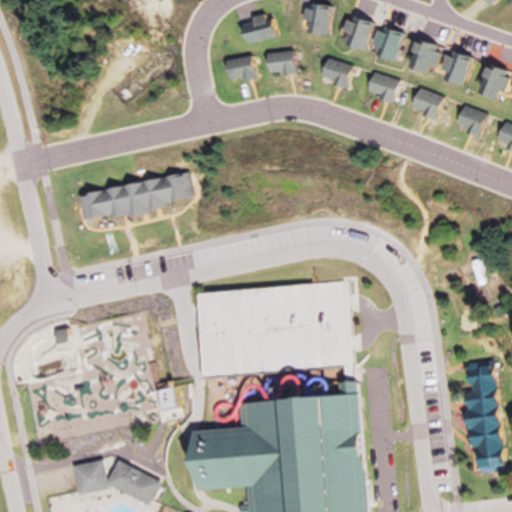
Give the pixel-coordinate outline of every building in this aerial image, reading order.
[(333,8),(315,4),(309,34),(326,38),(333,8)] [(254,24),(241,27),(245,44),(275,37),(269,14),(252,18),(254,24)] [(365,48),(362,20),(343,22),(346,50),(365,48)] [(374,56),(387,62),(399,38),(376,28),(366,49),(376,53),(374,56)] [(433,49),(414,42),(404,69),(423,76),(433,49)] [(294,72),(291,51),(265,54),(267,76),(294,72)] [(439,56),(432,69),(442,74),(439,81),(451,87),(464,61),(450,53),(446,60),(439,56)] [(134,92),(171,65),(166,57),(129,84),(134,92)] [(254,78),(250,57),(225,62),(229,83),(254,78)] [(317,81),(341,88),(348,66),(323,58),(317,81)] [(473,95),(486,100),(490,91),(495,93),(502,75),(477,65),(473,77),(479,80),(473,95)] [(391,81),(367,73),(361,94),(385,102),(391,81)] [(447,127),(471,136),(478,115),(454,106),(447,127)] [(511,149),(511,127),(497,123),(491,144),(511,149)] [(80,220),(190,204),(186,176),(76,192),(80,220)] [(196,292),(200,377),(346,370),(345,369),(355,369),(350,284),(196,292)] [(493,361),(463,363),(470,474),(500,472),(493,361)] [(363,511),(394,367),(339,385),(338,384),(243,416),(242,422),(194,437),(185,482),(251,496),(247,511),(363,511)] [(172,408),(172,390),(158,390),(158,408),(172,408)] [(76,495),(109,489),(148,505),(158,481),(114,462),(105,483),(101,461),(70,467),(76,495)]
